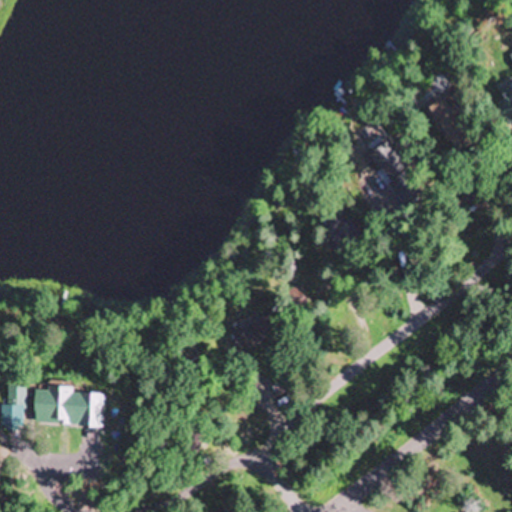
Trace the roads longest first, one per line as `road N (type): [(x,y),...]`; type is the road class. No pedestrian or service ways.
road 1 (residential): [(0,511),(248,440),(395,331)]
road 2 (residential): [(335,511),(511,372)]
